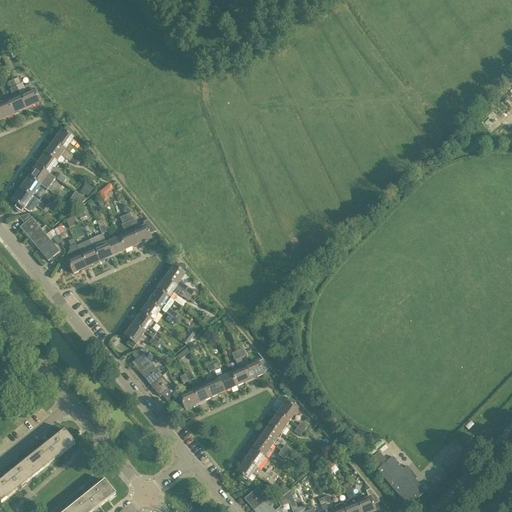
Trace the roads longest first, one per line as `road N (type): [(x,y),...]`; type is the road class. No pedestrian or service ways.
road 1 (residential): [(191,461),(0,231)]
road 2 (residential): [(70,406),(149,497)]
